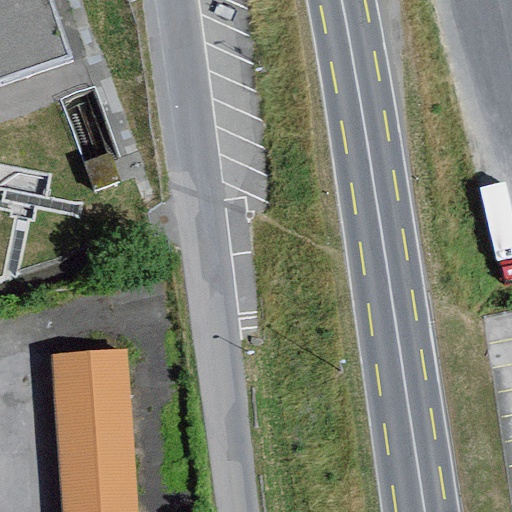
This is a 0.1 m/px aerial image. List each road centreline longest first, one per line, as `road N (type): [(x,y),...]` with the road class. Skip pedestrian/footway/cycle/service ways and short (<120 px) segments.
road 1 (secondary): [(422,511),(340,0)]
road 2 (residential): [(224,511),(206,254),(162,0)]
